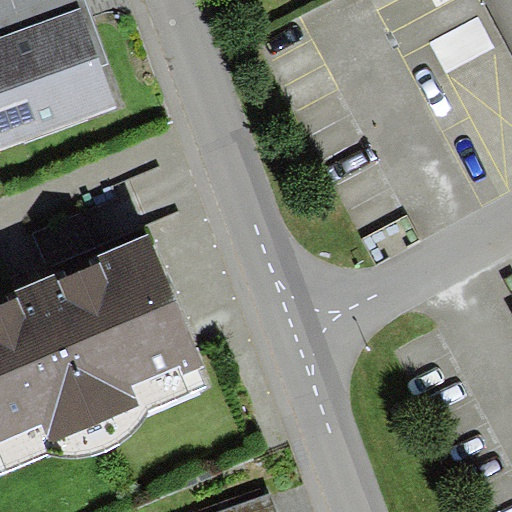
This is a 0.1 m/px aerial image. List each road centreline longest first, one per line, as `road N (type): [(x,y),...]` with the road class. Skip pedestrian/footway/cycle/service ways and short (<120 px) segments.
road 1 (residential): [(296,325),(171,0)]
road 2 (residential): [(296,325),(376,300),(511,223)]
road 3 (residential): [(359,511),(296,325)]
